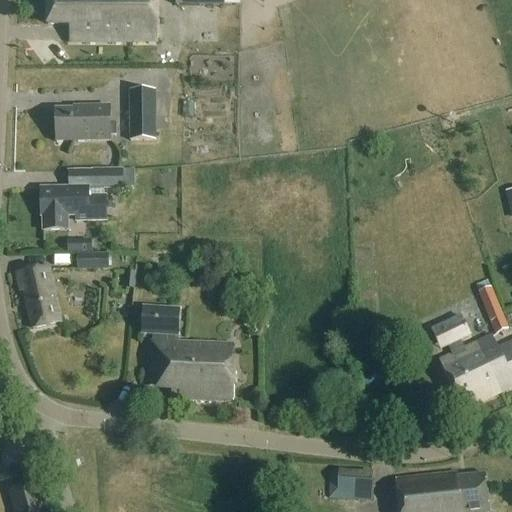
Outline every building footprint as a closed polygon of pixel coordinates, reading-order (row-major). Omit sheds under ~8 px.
[(49,0),(49,26),(72,26),(71,43),(160,44),(160,0),(49,0)] [(176,0),(176,8),(224,8),(223,0),(176,0)] [(129,93),(129,97),(130,143),(156,143),(155,93),(129,93)] [(54,111),(55,143),(109,141),(108,107),(81,108),(81,110),(54,111)] [(92,172),(92,191),(123,191),(123,171),(92,172)] [(40,189),(40,217),(43,217),(43,234),(68,234),(68,217),(75,217),(75,225),(88,224),(107,224),(107,208),(107,197),(88,197),(88,189),(40,189)] [(67,247),(67,256),(77,256),(77,247),(76,247),(67,247)] [(77,257),(77,273),(108,272),(108,256),(77,257)] [(59,322),(48,267),(17,273),(20,291),(24,291),(32,329),(59,322)] [(491,290),(478,295),(489,320),(502,315),(491,290)] [(143,309),(141,337),(147,338),(153,338),(153,343),(149,343),(147,383),(171,384),(170,402),(234,404),(236,345),(178,343),(173,343),(173,339),(179,339),(180,311),(143,309)] [(429,329),(440,352),(470,337),(459,314),(429,329)] [(502,315),(489,320),(496,336),(509,331),(502,315)] [(439,363),(462,412),(511,388),(511,382),(511,345),(498,352),(492,339),(439,363)] [(0,435),(0,455),(4,470),(35,460),(25,428),(0,435)] [(339,474),(338,500),(374,502),(376,476),(339,474)] [(457,480),(457,475),(396,483),(399,511),(489,511),(485,476),(457,480)] [(46,511),(37,478),(8,487),(16,511),(46,511)]
